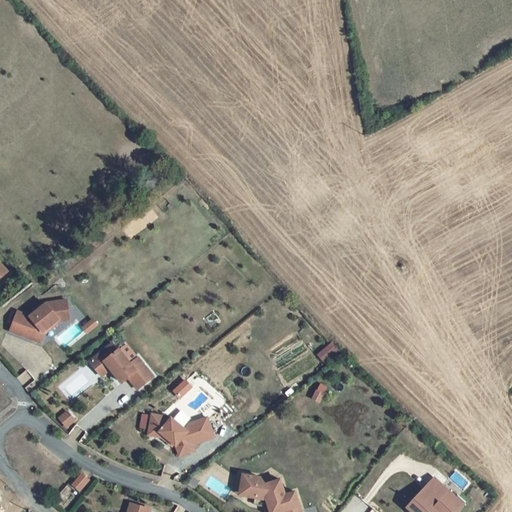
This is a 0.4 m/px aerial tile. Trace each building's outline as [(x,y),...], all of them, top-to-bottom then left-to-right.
[(121,223),(128,236),(159,220),(152,207),(121,223)] [(31,317),(17,313),(8,335),(40,346),(44,336),(59,323),(69,323),(67,301),(46,305),(31,317)] [(331,342),(316,355),(325,365),(340,353),(331,342)] [(153,376),(137,357),(130,364),(118,349),(117,350),(112,343),(95,357),(101,364),(104,361),(110,369),(121,382),(127,377),(130,375),(140,387),(153,376)] [(101,364),(95,357),(89,361),(101,376),(110,369),(104,361),(101,364)] [(130,375),(127,377),(137,389),(140,387),(130,375)] [(317,384),(313,400),(320,402),(325,386),(317,384)] [(67,412),(59,418),(67,428),(75,421),(67,412)] [(171,417),(152,414),(149,429),(160,431),(174,443),(176,445),(179,455),(194,450),(193,444),(214,437),(207,417),(190,423),(185,428),(171,417)] [(160,431),(149,429),(148,434),(162,436),(172,445),(174,443),(160,431)] [(79,493),(90,480),(81,472),(70,485),(79,493)] [(302,511),(296,490),(285,494),(281,478),(262,483),(261,476),(240,474),(237,499),(264,502),(266,511),(302,511)] [(434,476),(404,508),(407,511),(458,511),(466,505),(434,476)]
